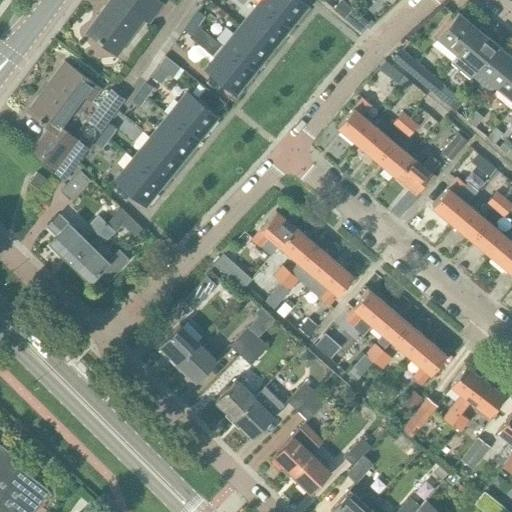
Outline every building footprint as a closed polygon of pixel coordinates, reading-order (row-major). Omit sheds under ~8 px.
[(149,21),(162,5),(155,0),(108,0),(86,31),(116,53),(143,17),(149,21)] [(258,0),(257,2),(290,29),(309,6),(309,5),(302,0),(258,0)] [(350,9),(351,8),(341,0),(339,0),(332,8),(343,18),(350,9)] [(257,2),(239,23),(273,50),(290,29),(257,2)] [(350,9),(343,18),(361,32),(369,23),(351,8),(350,9)] [(197,10),(190,20),(198,26),(197,26),(204,16),(197,10)] [(457,55),(478,29),(457,11),(436,37),(457,55)] [(190,20),(183,30),(190,36),(190,35),(198,26),(190,20)] [(239,23),(222,45),(255,72),(273,50),(239,23)] [(190,36),(189,37),(197,43),(200,40),(206,32),(198,26),(190,35),(190,36)] [(477,70),(498,45),(478,29),(457,55),(450,64),(469,80),(477,70)] [(213,56),(203,68),(236,95),(255,72),(222,45),(213,56)] [(496,87),(511,68),(511,56),(498,45),(477,70),(496,87)] [(63,60),(26,110),(48,126),(30,150),(55,169),(54,172),(64,179),(88,147),(78,140),(77,140),(61,128),(84,96),(91,101),(91,100),(101,88),(63,60)] [(385,60),(378,68),(386,75),(393,66),(385,60)] [(429,89),(437,79),(417,62),(409,72),(429,89)] [(157,66),(150,76),(160,83),(168,73),(157,66)] [(511,99),(511,68),(496,87),(511,99)] [(437,79),(429,89),(435,94),(443,84),(437,79)] [(145,82),(138,92),(146,97),(153,87),(145,82)] [(443,84),(435,94),(448,105),(452,100),(456,94),(443,84)] [(98,105),(105,111),(101,115),(108,120),(121,104),(125,98),(112,89),(111,88),(107,93),(98,105)] [(185,90),(166,113),(200,140),(218,117),(185,90)] [(138,92),(131,102),(138,107),(146,97),(138,92)] [(455,111),(463,100),(456,94),(452,100),(448,105),(455,111)] [(356,142),(372,123),(361,114),(370,104),(362,97),(353,107),(337,126),(356,142)] [(474,127),(483,117),(476,111),(467,121),(474,127)] [(166,113),(149,135),(182,162),(200,140),(166,113)] [(398,130),(408,118),(402,113),(392,124),(398,130)] [(408,118),(398,130),(407,138),(417,126),(408,118)] [(107,124),(101,132),(105,135),(106,136),(109,138),(116,128),(108,123),(107,124)] [(374,158),(390,139),(372,123),(356,142),(374,158)] [(494,144),(503,133),(495,127),(487,137),(494,144)] [(95,142),(94,142),(102,148),(109,138),(106,136),(105,135),(101,132),(95,142)] [(149,135),(132,156),(165,183),(182,162),(149,135)] [(449,160),(464,143),(455,135),(440,152),(449,160)] [(395,175),(411,156),(390,139),(374,158),(395,175)] [(501,144),(498,147),(506,153),(511,146),(511,144),(505,139),(501,144)] [(411,156),(395,175),(415,192),(431,173),(430,172),(438,162),(430,155),(422,165),(411,156)] [(132,156),(113,180),(146,206),(165,183),(132,156)] [(486,160),(479,169),(489,177),(495,168),(486,160)] [(69,200),(89,180),(79,170),(60,191),(69,200)] [(38,189),(45,179),(36,172),(29,181),(38,189)] [(452,222),(469,205),(457,194),(465,185),(457,178),(448,188),(447,187),(431,205),(452,222)] [(496,191),(486,203),(494,210),(504,198),(496,191)] [(511,204),(505,199),(495,211),(502,217),(511,205),(511,204)] [(472,239),(488,220),(469,205),(452,222),(472,239)] [(106,223),(96,233),(104,240),(129,215),(121,208),(106,224),(106,223)] [(279,245),(294,227),(275,210),(259,228),(260,229),(251,239),(269,255),(279,244),(279,245)] [(68,262),(89,241),(68,221),(67,222),(59,213),(47,225),(55,234),(47,241),(68,262)] [(96,233),(106,223),(97,215),(88,225),(96,233)] [(492,255),(507,237),(488,220),(472,239),(492,255)] [(300,263),(317,246),(294,227),(279,245),(300,263)] [(511,240),(507,237),(492,255),(510,271),(511,268),(511,240)] [(89,241),(68,262),(88,281),(97,272),(107,282),(129,259),(118,248),(108,259),(89,241)] [(318,278),(335,261),(317,246),(300,263),(318,278)] [(227,273),(235,264),(225,256),(218,264),(227,273)] [(335,261),(318,278),(328,287),(319,298),(327,304),(336,294),(337,294),(352,275),(335,261)] [(281,282),(289,272),(281,265),(273,275),(281,282)] [(208,269),(204,274),(206,276),(216,285),(220,281),(208,269)] [(289,272),(281,282),(289,289),(297,279),(289,272)] [(193,309),(216,285),(206,276),(183,300),(193,309)] [(372,324),(388,305),(368,289),(352,307),(353,308),(344,318),(353,325),(362,315),(372,324)] [(391,340),(408,323),(388,305),(372,324),(391,340)] [(298,328),(307,336),(317,325),(307,317),(298,328)] [(410,356),(427,339),(408,323),(391,340),(410,356)] [(176,363),(197,342),(179,324),(158,345),(176,363)] [(240,356),(257,337),(256,337),(246,328),(230,347),(240,356)] [(316,342),(314,344),(329,358),(340,346),(324,333),(323,334),(316,342)] [(257,337),(240,356),(250,366),(267,346),(257,337)] [(427,339),(410,356),(422,366),(413,376),(420,382),(429,372),(430,373),(445,354),(427,339)] [(197,342),(176,363),(195,381),(215,359),(197,342)] [(373,361),(382,351),(374,344),(365,354),(373,361)] [(315,358),(306,349),(297,359),(306,368),(315,358)] [(382,351),(373,361),(382,368),(390,358),(382,351)] [(469,400),(486,381),(465,365),(449,385),(460,393),(442,417),(451,424),(459,413),(469,400)] [(233,418),(254,397),(236,380),(216,401),(233,418)] [(486,381),(469,400),(489,415),(504,396),(486,381)] [(296,411),(313,392),(303,383),(286,401),(296,411)] [(413,390),(402,403),(412,411),(423,398),(413,390)] [(313,392),(296,411),(307,420),(324,402),(313,392)] [(254,397),(233,418),(251,436),(272,415),(254,397)] [(411,438),(436,406),(426,398),(401,430),(411,438)] [(501,467),(511,453),(511,411),(496,432),(509,442),(502,451),(501,450),(493,461),(501,467)] [(459,413),(451,424),(460,431),(468,420),(459,413)] [(290,474),(311,453),(311,452),(322,441),(303,423),(272,456),(290,474)] [(385,430),(394,439),(400,431),(391,423),(385,430)] [(352,465),(369,447),(360,438),(343,456),(352,465)] [(472,469),(489,448),(476,438),(460,459),(472,469)] [(0,511),(31,511),(49,490),(10,461),(14,456),(0,445),(0,511)] [(311,453),(290,474),(308,491),(329,470),(311,453)] [(511,453),(501,467),(509,473),(511,470),(511,453)] [(355,482),(372,464),(363,456),(345,474),(355,482)] [(438,466),(433,472),(442,479),(447,474),(438,466)] [(331,511),(362,511),(375,498),(367,491),(359,500),(348,490),(329,511),(331,511)] [(375,498),(362,511),(376,511),(383,505),(375,498)] [(410,498),(397,511),(413,511),(419,506),(410,498)] [(439,511),(426,500),(419,506),(413,511),(439,511)] [(491,511),(507,511),(508,511),(499,503),(496,507),(491,511)]
